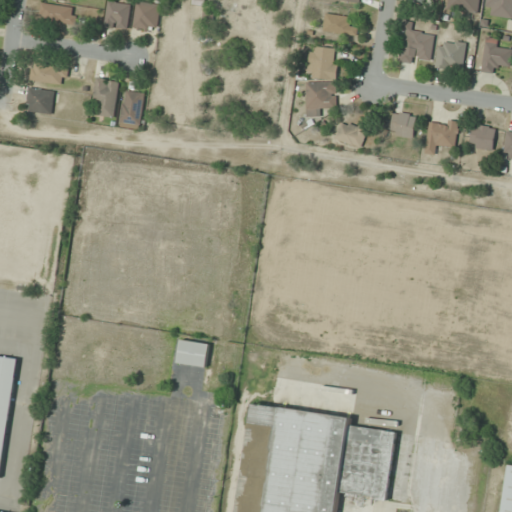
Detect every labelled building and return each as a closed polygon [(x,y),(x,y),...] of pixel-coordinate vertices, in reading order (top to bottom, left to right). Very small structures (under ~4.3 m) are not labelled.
[(451,0),(452,11),(481,9),(480,0),(451,0)] [(511,0),(487,0),(485,14),(511,17),(511,0)] [(132,3),(109,1),(106,27),(129,30),(132,3)] [(136,29),(159,30),(160,2),(136,1),(136,29)] [(73,25),(77,8),(43,2),(40,19),(73,25)] [(359,27),(349,25),(351,17),(327,12),(323,29),(357,37),(359,27)] [(402,61),(433,62),(434,32),(403,31),(402,61)] [(511,58),(511,51),(505,50),(506,41),(487,38),(482,71),(500,74),(501,65),(511,66),(511,58)] [(437,68),(464,70),(466,42),(439,40),(437,68)] [(310,79),(337,79),(337,47),(310,47),(310,79)] [(31,80),(62,84),(64,68),(33,64),(31,80)] [(120,81),(98,78),(93,114),(115,117),(120,81)] [(307,116),(327,116),(327,106),(337,106),(337,83),(307,83),(307,116)] [(55,90),(29,88),(27,111),(53,113),(55,90)] [(145,93),(126,90),(122,122),(141,125),(145,93)] [(391,134),(414,138),(418,116),(395,112),(391,134)] [(368,129),(343,119),(336,138),(362,148),(368,129)] [(427,153),(435,154),(437,145),(456,147),(459,122),(430,119),(427,153)] [(494,150),(498,128),(474,124),(470,146),(494,150)] [(211,345),(182,340),(178,364),(208,369),(211,345)] [(19,358),(0,355),(0,478),(3,478),(19,358)] [(237,511),(337,511),(340,492),(388,499),(397,432),(350,426),(352,417),(252,403),(237,511)] [(511,511),(511,464),(507,464),(500,511),(511,511)]
